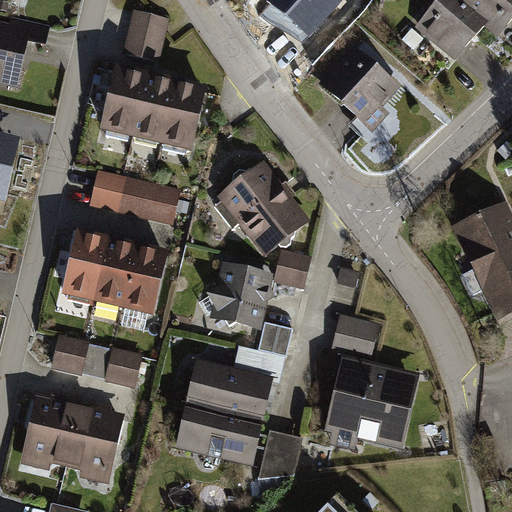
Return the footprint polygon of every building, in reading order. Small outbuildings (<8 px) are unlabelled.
[(264,0),(261,4),(307,45),(343,6),(335,0),(264,0)] [(453,57),(484,24),(488,19),(468,0),(435,0),(415,23),(453,57)] [(484,24),(496,36),(511,18),(511,0),(468,0),(488,19),(484,24)] [(170,20),(134,12),(125,52),(161,61),(170,20)] [(9,31),(0,28),(0,90),(16,94),(27,45),(46,50),(50,33),(10,24),(9,31)] [(355,46),(321,83),(373,131),(390,112),(383,105),(400,86),(355,46)] [(145,76),(114,69),(100,133),(130,140),(145,76)] [(175,83),(145,76),(130,140),(160,147),(175,83)] [(205,90),(175,83),(160,147),(190,154),(205,90)] [(12,149),(0,146),(0,195),(1,196),(4,186),(12,188),(18,159),(10,157),(12,149)] [(234,182),(219,195),(223,200),(215,206),(233,228),(240,223),(264,253),(280,241),(284,243),(288,243),(293,241),(296,237),(296,233),(295,230),(310,218),(265,159),(249,172),(245,169),(240,169),(236,171),(233,175),(233,179),(234,182)] [(182,192),(101,173),(92,209),(174,228),(182,192)] [(511,205),(510,202),(455,227),(498,320),(511,313),(511,205)] [(106,240),(76,233),(61,297),(91,304),(106,240)] [(136,247),(106,240),(91,304),(121,311),(136,247)] [(166,254),(136,247),(121,311),(152,318),(166,254)] [(312,256),(284,250),(277,281),(305,287),(312,256)] [(275,273),(224,261),(219,284),(208,291),(215,302),(211,317),(226,320),(230,327),(237,323),(262,328),(268,304),(277,298),(271,289),(275,273)] [(360,272),(343,268),(339,285),(356,289),(360,272)] [(380,326),(341,317),(334,350),(373,359),(380,326)] [(88,346),(59,340),(51,373),(80,380),(88,346)] [(141,359),(112,352),(104,385),(133,392),(141,359)] [(197,359),(187,403),(264,421),(274,376),(197,359)] [(419,378),(342,360),(322,448),(354,455),(357,442),(403,452),(419,378)] [(50,406),(34,403),(19,467),(48,473),(49,468),(65,472),(79,413),(63,409),(64,404),(51,401),(50,406)] [(187,403),(177,447),(254,465),(264,421),(187,403)] [(97,417),(79,413),(65,472),(81,475),(80,481),(109,487),(124,423),(109,420),(110,415),(98,413),(97,417)] [(302,438),(270,431),(259,481),(293,478),(302,438)] [(356,511),(338,494),(320,511),(356,511)]
